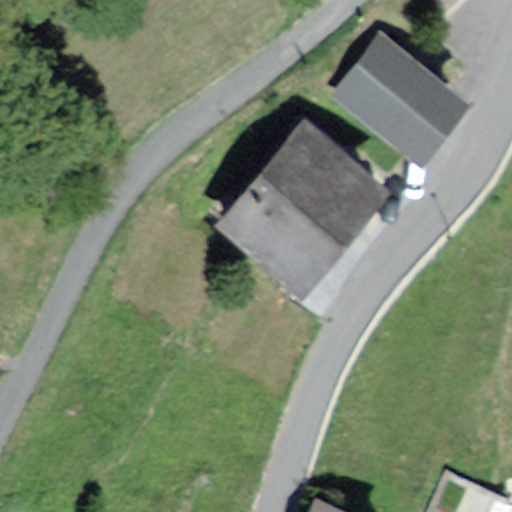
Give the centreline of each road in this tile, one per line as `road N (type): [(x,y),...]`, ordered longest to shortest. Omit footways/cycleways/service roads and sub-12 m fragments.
road 1 (residential): [(511,57),(487,141),(391,257),(331,352),(273,511)]
road 2 (track): [(0,418),(129,179),(183,127),(310,31)]
